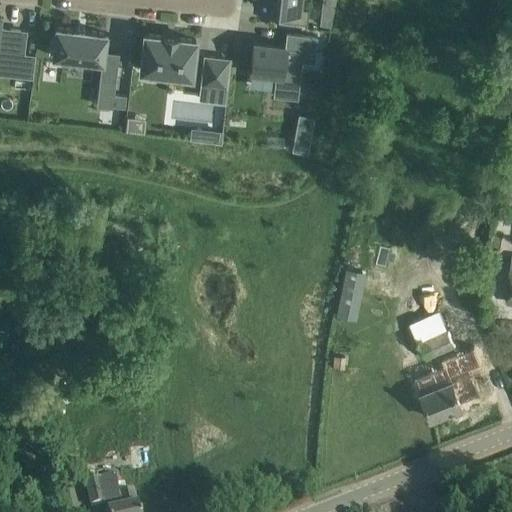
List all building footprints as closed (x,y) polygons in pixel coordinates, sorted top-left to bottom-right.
[(253,0),(253,4),(277,7),(282,7),(280,20),(306,23),(308,9),(298,8),(298,0),(253,0)] [(320,12),(318,24),(330,25),(332,13),(320,12)] [(55,26),(52,55),(66,57),(66,62),(91,65),(91,60),(101,61),(99,79),(115,81),(118,52),(104,51),(106,32),(88,30),(73,28),(73,29),(55,26)] [(0,72),(19,74),(22,54),(24,32),(24,31),(0,28),(0,72)] [(140,67),(139,70),(141,70),(142,70),(146,70),(187,75),(188,75),(188,76),(190,76),(191,74),(190,73),(194,44),(194,41),(195,41),(195,39),(193,38),(193,39),(192,39),(177,37),(177,36),(162,34),(161,35),(147,33),(146,33),(144,33),(143,35),(144,35),(140,68),(140,67)] [(253,42),(249,72),(250,73),(274,76),(273,89),(272,95),(297,98),(301,61),(314,62),(315,50),(285,46),(285,45),(284,45),(253,42)] [(204,56),(200,98),(223,101),(228,59),(204,56)] [(125,94),(113,93),(112,105),(124,107),(125,94)] [(192,127),(191,137),(220,141),(221,130),(192,127)] [(296,133),(293,149),(307,152),(310,136),(296,133)] [(396,160),(397,147),(373,143),(370,156),(396,160)] [(394,201),(374,189),(368,199),(388,211),(394,201)] [(345,268),(341,291),(357,294),(361,271),(345,268)] [(441,317),(413,330),(427,360),(456,347),(441,317)] [(41,358),(44,383),(71,381),(68,355),(41,358)] [(135,375),(135,361),(125,360),(125,375),(135,375)] [(463,407),(456,388),(453,381),(452,381),(445,362),(430,368),(437,387),(422,393),(432,419),(463,407)] [(109,385),(114,367),(99,363),(94,382),(109,385)] [(129,446),(131,476),(152,474),(150,444),(129,446)] [(104,504),(105,511),(138,511),(137,507),(133,491),(119,495),(114,477),(85,483),(90,507),(104,504)]
